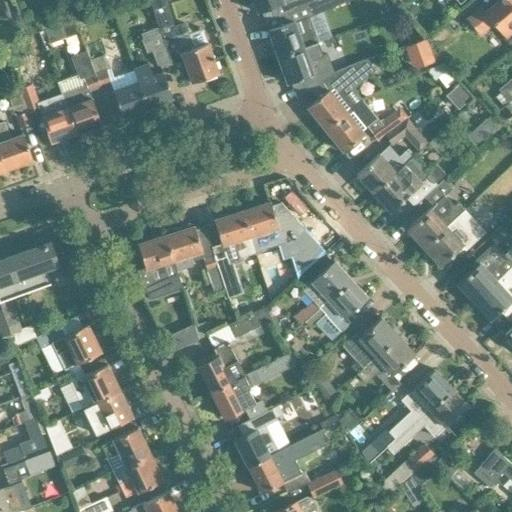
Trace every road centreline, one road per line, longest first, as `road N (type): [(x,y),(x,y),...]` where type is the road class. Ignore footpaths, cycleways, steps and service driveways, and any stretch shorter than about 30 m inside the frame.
road 1 (residential): [(511,396),(291,158)]
road 2 (unclassified): [(222,511),(86,224)]
road 3 (residential): [(291,158),(86,224)]
road 4 (residential): [(69,183),(262,114)]
road 5 (residential): [(262,114),(222,0)]
